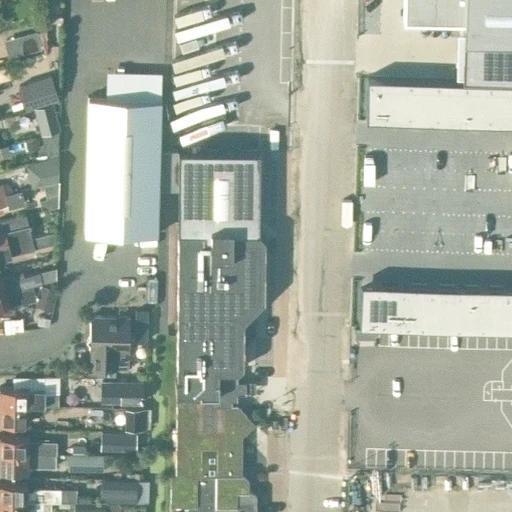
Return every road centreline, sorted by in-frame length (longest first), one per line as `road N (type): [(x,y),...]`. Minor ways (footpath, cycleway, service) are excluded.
road 1 (unclassified): [(307,511),(330,29)]
road 2 (unknown): [(383,262),(389,133)]
